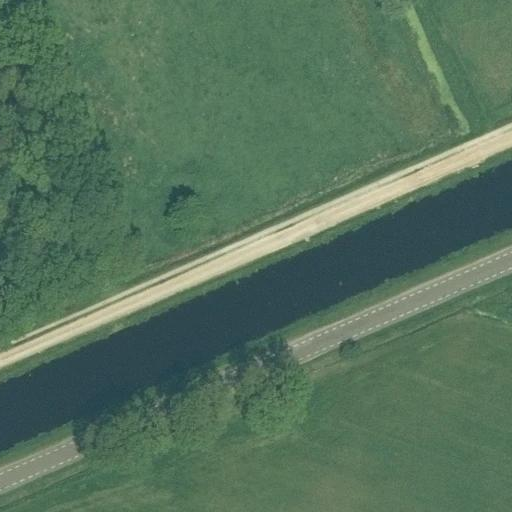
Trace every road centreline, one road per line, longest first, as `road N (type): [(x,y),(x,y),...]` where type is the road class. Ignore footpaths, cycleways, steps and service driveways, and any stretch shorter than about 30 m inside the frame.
road 1 (track): [(0,365),(511,141)]
road 2 (tertiary): [(0,483),(511,264)]
